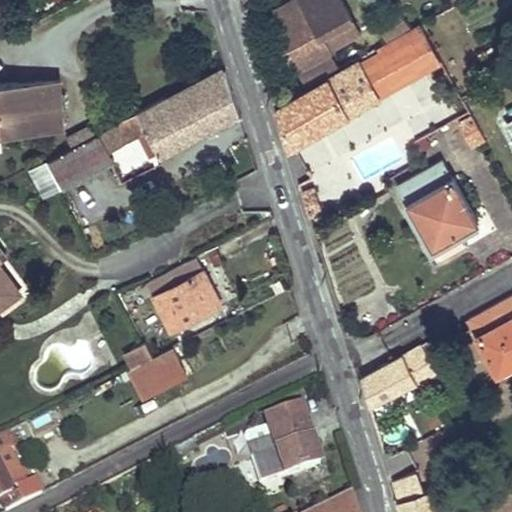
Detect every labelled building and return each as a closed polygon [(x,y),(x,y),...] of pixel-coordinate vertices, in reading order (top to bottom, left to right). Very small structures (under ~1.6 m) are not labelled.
[(341,0),(292,0),(274,10),(277,16),(271,19),(276,27),(274,28),(296,68),(331,49),(323,35),(352,19),(341,0)] [(386,8),(374,15),(387,40),(413,26),(401,10),(386,8)] [(360,33),(352,19),(323,35),(331,49),(360,33)] [(423,26),(278,107),(290,146),(350,113),(349,111),(379,96),(442,61),(423,26)] [(340,67),(331,49),(296,68),(306,86),(340,67)] [(244,115),(228,67),(168,98),(167,96),(122,120),(131,138),(149,128),(162,156),(244,115)] [(65,125),(62,79),(0,82),(0,122),(3,122),(3,128),(65,125)] [(473,116),(461,122),(472,143),(484,136),(473,116)] [(131,138),(122,120),(99,132),(108,150),(131,138)] [(77,141),(98,130),(93,121),(73,132),(77,141)] [(108,150),(99,132),(50,158),(65,187),(114,161),(108,150)] [(442,160),(398,184),(408,201),(410,200),(434,243),(478,219),(453,175),(451,176),(442,160)] [(315,187),(304,190),(311,213),(322,209),(315,187)] [(224,303),(198,254),(148,280),(174,330),(224,303)] [(0,296),(18,284),(0,258),(0,296)] [(0,306),(23,290),(18,284),(0,296),(0,306)] [(511,292),(469,316),(500,372),(511,364),(511,292)] [(155,356),(146,340),(133,347),(141,363),(155,356)] [(423,342),(363,376),(371,404),(442,364),(437,354),(431,357),(423,342)] [(141,363),(133,347),(126,351),(135,366),(141,363)] [(321,463),(302,406),(267,417),(272,435),(248,443),(260,482),(321,463)] [(0,452),(12,445),(7,432),(0,435),(0,452)] [(211,443),(206,433),(170,451),(175,461),(211,443)] [(386,477),(414,468),(408,452),(381,461),(386,477)] [(0,462),(0,500),(1,500),(6,511),(42,492),(35,477),(13,488),(0,462)] [(416,470),(395,479),(405,511),(439,511),(432,489),(423,492),(416,470)] [(511,511),(511,493),(508,485),(471,506),(474,511),(511,511)] [(358,511),(352,491),(310,511),(358,511)]
